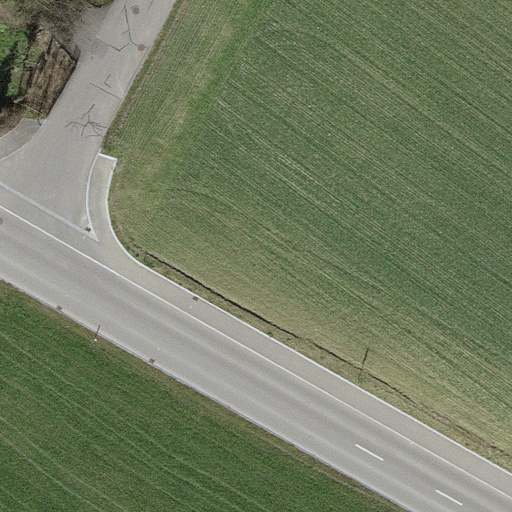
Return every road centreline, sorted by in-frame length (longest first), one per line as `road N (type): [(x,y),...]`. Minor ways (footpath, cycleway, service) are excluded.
road 1 (unclassified): [(13,250),(474,511)]
road 2 (residential): [(13,250),(148,0)]
